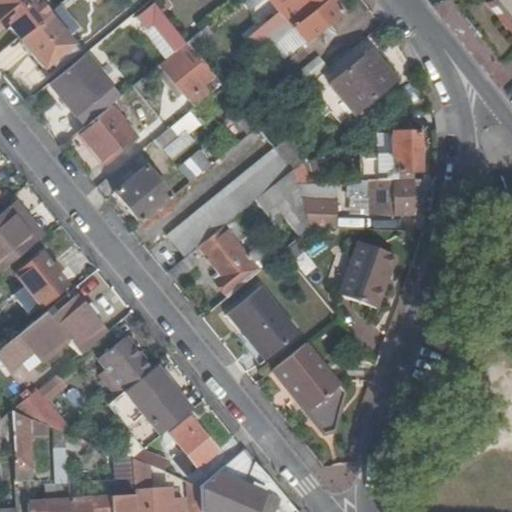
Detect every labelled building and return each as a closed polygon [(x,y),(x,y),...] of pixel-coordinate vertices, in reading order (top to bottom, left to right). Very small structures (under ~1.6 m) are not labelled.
[(0,0),(0,29),(5,26),(17,41),(18,40),(47,16),(38,5),(27,15),(14,0),(0,0)] [(253,62),(327,0),(264,0),(277,16),(246,42),(255,52),(250,56),(249,57),(253,62)] [(511,0),(491,0),(488,4),(511,32),(511,0)] [(327,2),(273,48),(284,61),(339,16),(327,2)] [(185,46),(152,5),(94,53),(104,65),(144,33),(167,61),(185,46)] [(75,51),(47,16),(18,40),(42,70),(51,63),(55,68),(75,51)] [(185,46),(195,57),(216,40),(207,28),(185,46)] [(158,68),(192,111),(220,88),(213,79),(195,57),(185,46),(167,61),(158,68)] [(363,57),(355,48),(319,77),(327,87),(326,88),(351,117),(391,85),(366,55),(363,57)] [(109,88),(84,56),(49,85),(74,116),(109,88)] [(310,56),(281,79),(293,95),(322,72),(310,56)] [(232,63),(213,79),(220,88),(240,72),(232,63)] [(153,72),(188,115),(192,111),(158,68),(153,72)] [(123,97),(74,136),(99,167),(132,140),(129,136),(119,123),(112,114),(127,102),(123,97)] [(242,100),(235,106),(246,120),(252,127),(262,124),(242,100)] [(188,115),(169,129),(180,142),(198,127),(188,115)] [(119,123),(129,136),(135,132),(125,119),(119,123)] [(246,136),(254,129),(252,127),(246,120),(238,127),(246,136)] [(416,136),(390,137),(389,163),(394,163),(395,176),(417,176),(416,136)] [(289,173),(296,169),(279,147),(272,152),(288,172),(289,173)] [(288,172),(272,152),(166,239),(182,258),(288,172)] [(188,185),(210,167),(199,153),(177,171),(188,185)] [(315,162),(301,167),(306,187),(322,186),(321,179),(315,162)] [(306,187),(301,167),(296,169),(289,173),(293,187),(306,187)] [(113,194),(138,226),(169,200),(144,169),(113,194)] [(293,187),(289,173),(254,202),(271,224),(281,217),(295,235),(305,226),(297,199),(293,187)] [(412,218),(411,183),(346,185),(346,209),(367,208),(367,205),(374,205),(373,218),(412,218)] [(297,199),(305,226),(306,229),(310,229),(330,231),(333,202),(297,199)] [(0,216),(0,270),(41,237),(14,205),(0,216)] [(210,278),(224,297),(264,264),(252,248),(242,255),(221,229),(197,248),(216,273),(210,278)] [(380,279),(388,257),(357,245),(337,298),(373,313),(385,281),(380,279)] [(189,255),(164,276),(172,286),(196,264),(189,255)] [(40,306),(65,286),(40,256),(15,276),(40,306)] [(393,259),(388,257),(380,279),(385,281),(393,259)] [(84,298),(105,282),(96,270),(75,287),(84,298)] [(250,341),(266,361),(296,337),(258,289),(223,318),(245,345),(250,341)] [(64,356),(70,363),(95,343),(93,340),(102,333),(90,318),(96,313),(89,303),(83,308),(74,298),(47,320),(42,314),(0,348),(0,366),(6,374),(31,354),(39,364),(65,343),(71,350),(64,356)] [(123,393),(150,372),(124,340),(97,361),(106,372),(98,377),(113,395),(121,389),(123,393)] [(261,364),(266,361),(250,341),(245,345),(261,364)] [(303,346),(269,373),(283,390),(286,387),(305,412),(302,414),(320,437),(331,434),(335,417),(343,396),(303,346)] [(189,412),(154,368),(150,372),(123,393),(107,407),(122,425),(128,420),(131,425),(142,416),(159,437),(189,412)] [(50,402),(69,384),(57,372),(39,391),(50,402)] [(283,390),(302,414),(305,412),(286,387),(283,390)] [(47,428),(52,430),(59,433),(59,426),(32,394),(9,414),(47,428)] [(0,447),(11,447),(9,414),(0,420),(0,447)] [(47,440),(47,428),(9,414),(11,447),(13,483),(30,482),(27,441),(47,440)] [(217,455),(191,421),(170,438),(182,453),(172,460),(187,479),(217,455)] [(68,511),(66,474),(63,435),(59,433),(52,430),(54,456),(56,485),(43,486),(44,503),(27,504),(27,511),(68,511)] [(130,461),(138,455),(127,442),(113,454),(130,461)] [(264,497),(270,484),(244,452),(214,476),(264,497)] [(140,453),(138,455),(130,461),(148,469),(160,474),(165,464),(140,453)] [(133,498),(133,511),(182,511),(182,502),(170,502),(169,492),(150,493),(148,469),(130,461),(133,498)] [(133,511),(133,498),(78,501),(76,474),(66,474),(68,511),(133,511)] [(292,511),(270,484),(264,497),(214,476),(197,491),(198,511),(292,511)] [(198,511),(197,491),(195,489),(186,485),(187,511),(198,511)]
